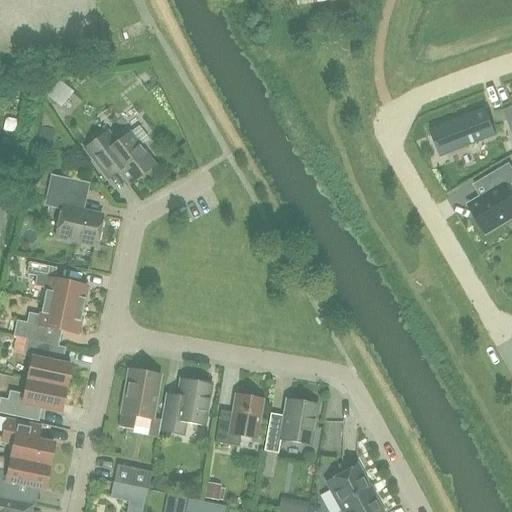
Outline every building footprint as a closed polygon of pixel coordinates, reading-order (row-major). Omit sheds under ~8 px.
[(511,129),(511,107),(503,111),(511,130),(511,129)] [(486,108),(430,130),(440,158),(497,136),(486,108)] [(153,167),(128,134),(115,144),(106,133),(84,150),(101,172),(112,164),(129,186),(153,167)] [(489,195),(469,206),(486,234),(511,218),(511,199),(504,187),(511,182),(511,168),(509,164),(481,181),(489,195)] [(76,198),(49,192),(46,206),(61,210),(55,238),(95,247),(102,217),(73,211),(76,198)] [(87,288),(53,281),(56,269),(28,264),(26,276),(36,278),(34,288),(45,290),(43,303),(82,312),(87,288)] [(77,335),(82,312),(43,303),(40,317),(28,314),(26,324),(16,322),(13,338),(26,341),(40,344),(43,328),(77,335)] [(58,347),(40,344),(26,341),(23,357),(31,359),(26,382),(65,390),(70,367),(54,363),(58,347)] [(122,414),(121,414),(118,428),(133,431),(135,418),(152,420),(159,377),(129,372),(122,414)] [(163,405),(159,433),(172,435),(174,422),(204,427),(211,386),(181,381),(176,407),(163,405)] [(60,414),(65,390),(26,382),(23,395),(9,392),(7,401),(0,399),(0,414),(32,422),(35,408),(60,414)] [(219,419),(215,444),(238,448),(240,438),(255,440),(262,401),(260,400),(259,396),(257,393),(253,391),(249,392),(246,394),(244,398),(236,396),(231,421),(219,419)] [(282,427),(268,425),(264,452),(278,455),(280,441),(310,446),(316,406),(287,401),(282,427)] [(32,426),(6,420),(1,443),(13,445),(10,460),(49,468),(54,445),(30,440),(32,426)] [(68,420),(67,435),(90,435),(90,421),(68,420)] [(338,422),(338,443),(347,443),(347,422),(338,422)] [(44,492),(49,468),(10,460),(7,473),(0,472),(0,498),(16,502),(20,487),(44,492)] [(117,466),(113,484),(148,491),(151,474),(117,466)] [(382,511),(357,466),(325,484),(341,511),(382,511)] [(220,493),(236,493),(236,476),(220,476),(220,493)] [(238,511),(240,500),(202,492),(200,504),(238,511)] [(188,511),(191,500),(168,495),(164,511),(188,511)] [(14,511),(17,503),(0,499),(0,511),(14,511)]
